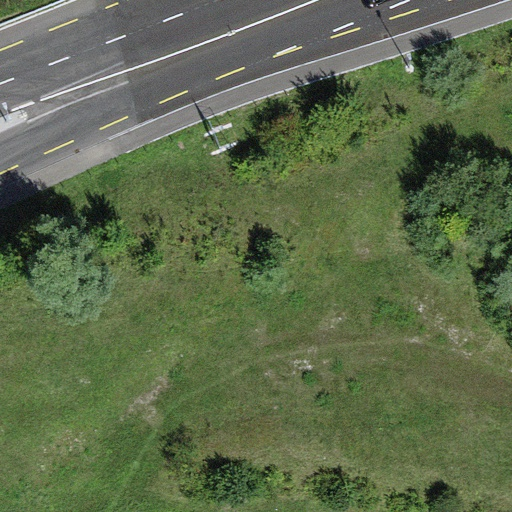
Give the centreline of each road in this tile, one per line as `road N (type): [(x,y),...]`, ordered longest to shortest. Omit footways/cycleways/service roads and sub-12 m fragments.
road 1 (track): [(511,378),(348,354),(232,359),(133,465),(109,511)]
road 2 (primary): [(0,155),(385,0)]
road 3 (primary): [(219,0),(0,86)]
